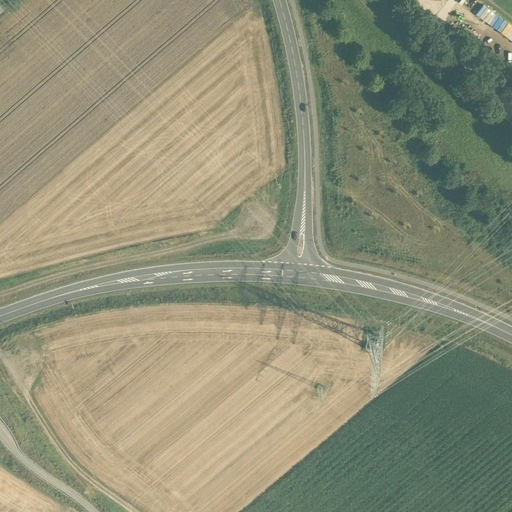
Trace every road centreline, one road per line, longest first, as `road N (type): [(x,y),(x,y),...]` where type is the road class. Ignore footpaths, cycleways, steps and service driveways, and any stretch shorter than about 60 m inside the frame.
road 1 (track): [(0,296),(231,234),(266,236),(273,208),(249,206)]
road 2 (secondary): [(0,317),(113,281),(299,274)]
road 3 (tertiary): [(299,274),(305,166),(278,0)]
road 4 (secondary): [(511,337),(418,297),(299,274)]
road 5 (track): [(135,511),(85,477),(6,362)]
road 6 (track): [(0,430),(40,475),(91,511)]
